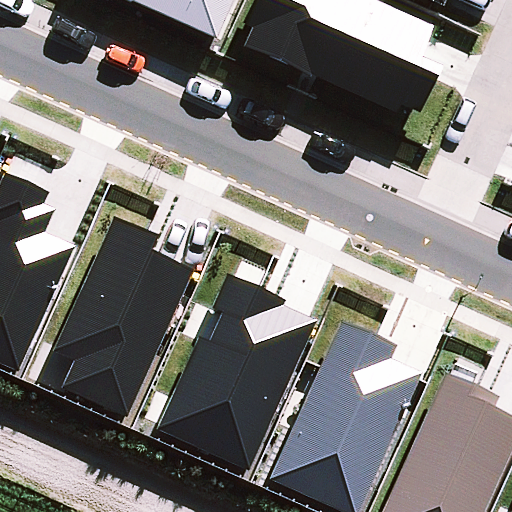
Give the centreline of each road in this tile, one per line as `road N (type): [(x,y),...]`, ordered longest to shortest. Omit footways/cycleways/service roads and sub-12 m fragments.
road 1 (residential): [(437,238),(0,42)]
road 2 (track): [(180,511),(0,430)]
road 3 (residential): [(437,238),(511,65)]
